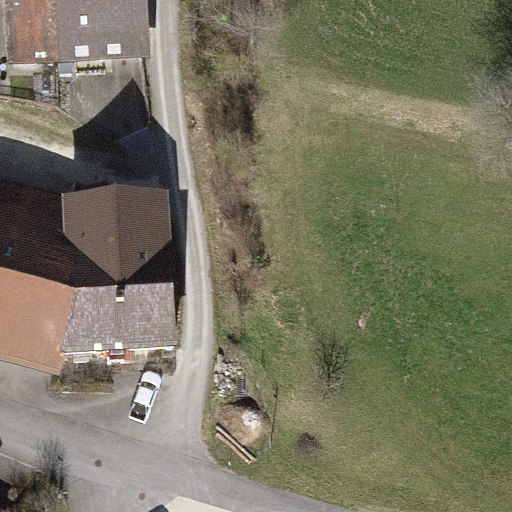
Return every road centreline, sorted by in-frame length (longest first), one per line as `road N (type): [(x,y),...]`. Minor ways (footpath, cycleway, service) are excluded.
road 1 (track): [(168,478),(188,416),(201,302),(169,84),(166,0)]
road 2 (track): [(0,136),(185,191),(89,88)]
road 3 (unclassified): [(287,511),(135,468)]
road 4 (unclassified): [(135,468),(0,425)]
